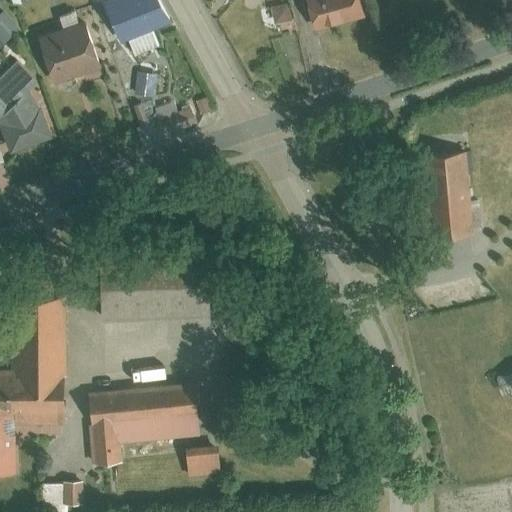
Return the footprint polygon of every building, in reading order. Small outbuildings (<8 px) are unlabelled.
[(161,0),(107,0),(106,1),(120,37),(130,34),(136,50),(160,41),(153,23),(171,15),(161,0)] [(307,0),(315,26),(364,14),(360,0),(307,0)] [(0,43),(19,26),(3,9),(0,11),(0,43)] [(42,34),(55,78),(103,64),(90,20),(42,34)] [(37,74),(17,56),(0,74),(0,120),(10,147),(53,133),(43,100),(37,101),(28,85),(37,74)] [(415,239),(465,235),(458,152),(408,157),(415,239)] [(104,253),(107,316),(215,311),(212,248),(104,253)] [(64,429),(62,296),(7,297),(8,368),(0,368),(0,474),(15,474),(15,430),(64,429)] [(189,389),(83,397),(89,466),(118,464),(117,442),(193,436),(189,389)] [(219,443),(188,446),(190,475),(222,472),(219,443)] [(82,479),(47,479),(47,498),(82,498),(82,479)]
